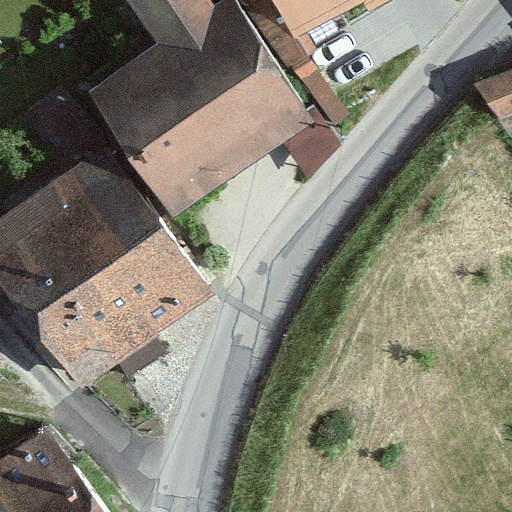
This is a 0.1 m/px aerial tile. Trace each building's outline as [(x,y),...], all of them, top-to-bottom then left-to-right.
[(259,0),(159,0),(174,27),(114,68),(206,203),(338,114),(259,0)] [(308,0),(322,28),(378,0),(308,0)] [(511,58),(487,69),(509,125),(511,123),(511,58)] [(173,210),(123,135),(0,216),(0,263),(28,306),(173,210)] [(223,285),(173,210),(28,306),(78,381),(223,285)] [(134,511),(64,407),(0,452),(0,511),(134,511)]
